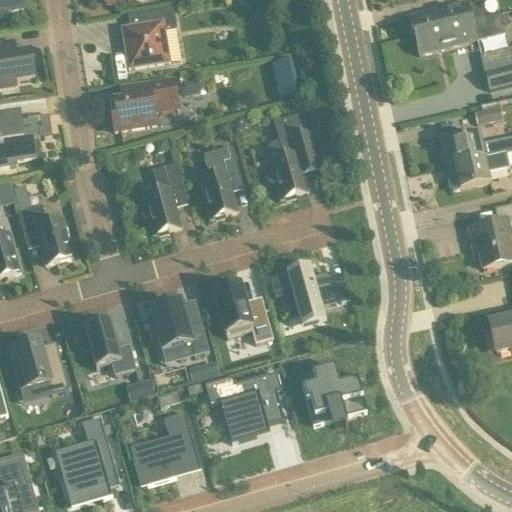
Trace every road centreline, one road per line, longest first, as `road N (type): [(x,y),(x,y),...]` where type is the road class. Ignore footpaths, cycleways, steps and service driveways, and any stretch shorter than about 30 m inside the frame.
road 1 (tertiary): [(457,442),(413,377),(338,0)]
road 2 (residential): [(116,280),(83,158),(58,0)]
road 3 (residential): [(215,511),(457,442)]
road 4 (residential): [(330,226),(116,280)]
road 5 (residential): [(116,280),(0,312)]
